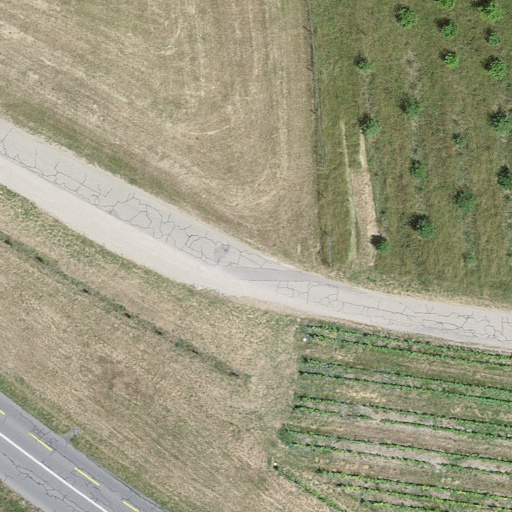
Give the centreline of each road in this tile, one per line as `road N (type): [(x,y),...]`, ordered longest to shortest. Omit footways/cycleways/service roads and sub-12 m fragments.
road 1 (unclassified): [(511,323),(268,282),(137,224),(0,148)]
road 2 (tertiary): [(107,511),(0,434)]
